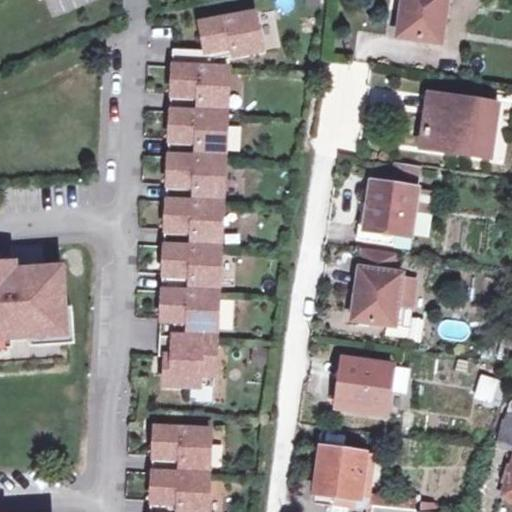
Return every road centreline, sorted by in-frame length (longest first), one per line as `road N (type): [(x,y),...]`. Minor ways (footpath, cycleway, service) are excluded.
road 1 (residential): [(105,496),(125,213)]
road 2 (residential): [(125,213),(135,13)]
road 3 (residential): [(0,224),(125,213)]
